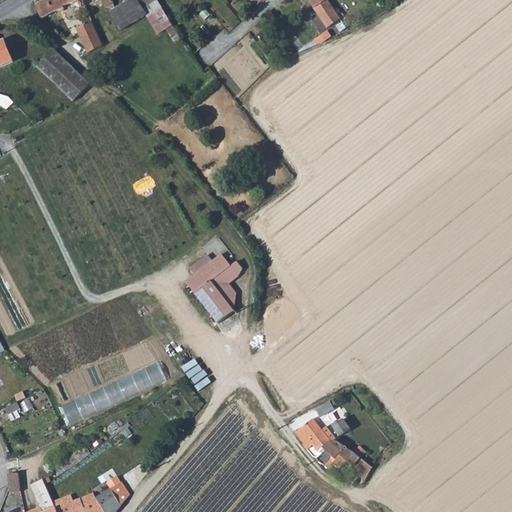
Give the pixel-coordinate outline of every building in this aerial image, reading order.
[(45,0),(36,6),(42,19),(63,8),(63,6),(72,3),(82,0),(45,0)] [(74,8),(84,5),(82,0),(72,3),(74,8)] [(129,0),(116,8),(108,13),(120,33),(147,15),(149,18),(162,9),(157,1),(158,0),(157,0),(129,0)] [(339,17),(328,0),(308,0),(314,8),(325,1),(329,7),(328,7),(335,19),(339,17)] [(154,26),(167,18),(162,9),(149,18),(154,26)] [(93,31),(102,44),(91,20),(90,21),(93,31)] [(81,37),(93,31),(90,21),(77,28),(81,37)] [(89,53),(103,46),(102,44),(93,31),(81,37),(89,53)] [(0,41),(0,68),(14,63),(5,40),(0,41)] [(38,68),(47,76),(52,73),(74,89),(78,83),(88,90),(90,88),(55,51),(44,62),(38,68)] [(78,83),(74,89),(52,73),(47,76),(73,104),(88,90),(78,83)] [(84,299),(8,155),(0,159),(0,321),(9,338),(84,299)] [(215,272),(189,308),(231,340),(243,323),(213,300),(221,289),(227,281),(215,272)] [(221,289),(234,299),(242,289),(241,280),(232,274),(227,281),(221,289)] [(213,300),(243,323),(244,307),(234,299),(221,289),(213,300)] [(72,424),(170,382),(161,362),(63,404),(72,424)] [(338,402),(337,397),(318,407),(323,416),(338,408),(336,404),(338,402)] [(22,409),(19,403),(6,409),(10,416),(22,409)] [(321,429),(323,430),(327,428),(319,418),(315,421),(321,429)] [(341,437),(352,430),(344,418),(333,425),(341,437)] [(303,431),(310,439),(321,429),(315,421),(314,419),(301,429),(303,431)] [(327,428),(323,430),(321,429),(310,439),(305,443),(304,444),(309,450),(315,445),(321,450),(325,445),(327,447),(331,441),(334,442),(336,439),(327,428)] [(298,435),(305,443),(310,439),(303,431),(298,435)] [(347,446),(336,439),(334,442),(331,441),(327,447),(317,459),(328,469),(330,470),(335,464),(341,468),(352,457),(357,464),(362,459),(356,453),(347,448),(347,446)] [(374,467),(362,459),(357,464),(355,467),(368,478),(374,467)] [(129,473),(137,484),(149,474),(141,464),(129,473)] [(353,469),(367,479),(368,478),(355,467),(353,469)] [(9,475),(10,494),(21,493),(21,490),(19,474),(9,475)] [(107,482),(111,489),(121,482),(117,476),(107,482)] [(58,511),(56,508),(53,501),(44,480),(31,485),(43,511),(58,511)] [(130,495),(121,482),(111,489),(97,498),(84,504),(82,499),(67,504),(56,508),(58,511),(104,511),(105,511),(116,511),(127,499),(130,495)] [(65,497),(67,504),(82,499),(84,504),(97,498),(95,492),(74,499),(72,494),(65,497)] [(53,501),(56,508),(67,504),(65,497),(53,501)]
